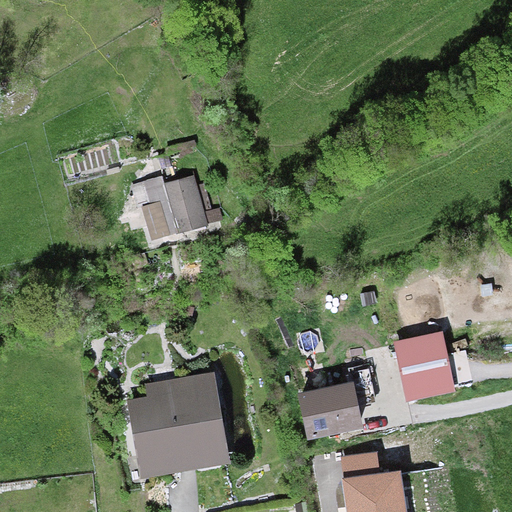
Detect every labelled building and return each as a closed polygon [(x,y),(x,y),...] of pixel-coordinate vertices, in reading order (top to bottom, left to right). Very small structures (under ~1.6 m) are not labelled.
[(184,178),(153,184),(163,232),(194,225),(184,178)] [(398,340),(409,394),(449,387),(439,333),(398,340)] [(127,395),(143,476),(228,460),(210,369),(145,381),(147,392),(127,395)] [(302,388),(311,433),(357,423),(348,378),(302,388)] [(378,445),(339,451),(348,511),(408,511),(401,459),(381,462),(378,445)]
